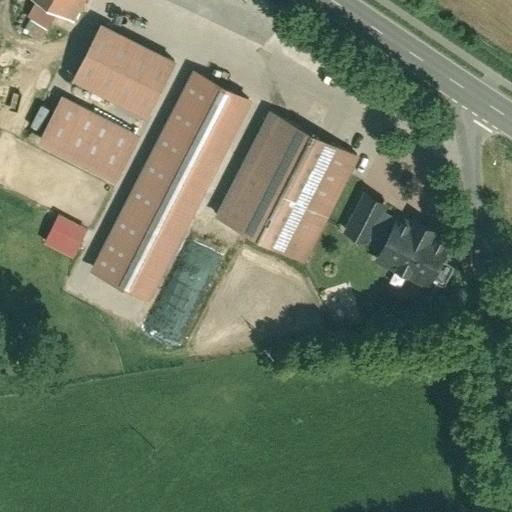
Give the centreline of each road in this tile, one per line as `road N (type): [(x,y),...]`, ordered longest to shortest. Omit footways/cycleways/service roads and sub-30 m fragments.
road 1 (unclassified): [(511,442),(465,148),(477,101)]
road 2 (secondary): [(477,101),(321,0)]
